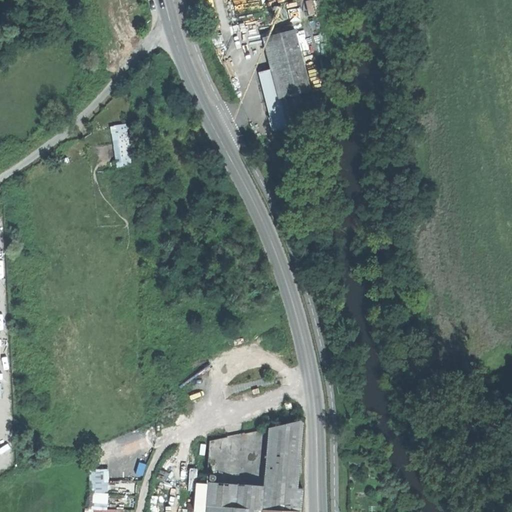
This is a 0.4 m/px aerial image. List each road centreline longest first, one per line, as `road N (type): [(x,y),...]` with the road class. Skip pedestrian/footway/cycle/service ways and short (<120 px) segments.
road 1 (secondary): [(318,511),(315,404),(292,301),(272,241),(189,78),(164,0)]
road 2 (track): [(173,33),(146,45),(73,125),(0,178)]
